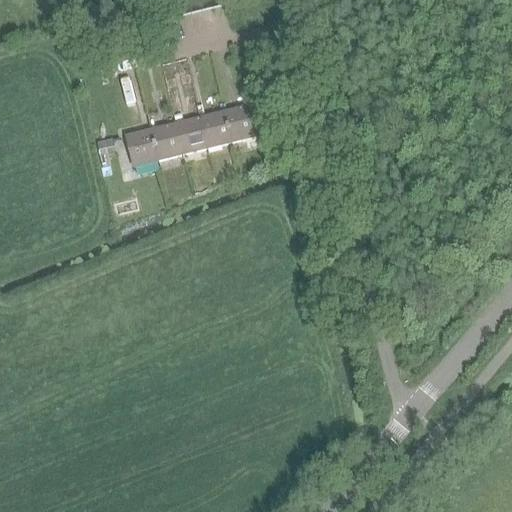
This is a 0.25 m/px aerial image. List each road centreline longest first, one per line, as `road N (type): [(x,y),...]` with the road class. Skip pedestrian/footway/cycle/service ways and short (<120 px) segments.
road 1 (unclassified): [(413,413),(393,384),(297,0)]
road 2 (tertiary): [(413,413),(511,294)]
road 3 (tertiary): [(333,511),(413,413)]
